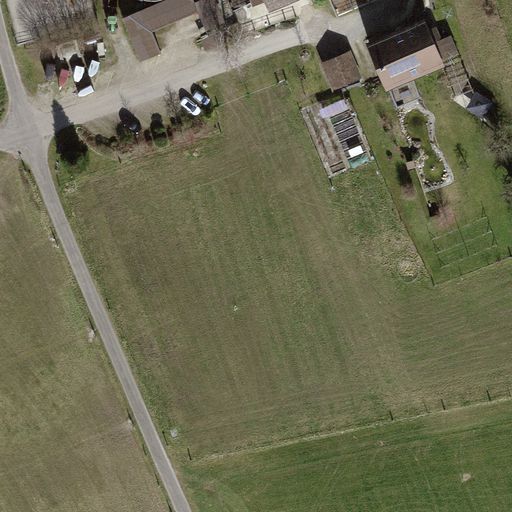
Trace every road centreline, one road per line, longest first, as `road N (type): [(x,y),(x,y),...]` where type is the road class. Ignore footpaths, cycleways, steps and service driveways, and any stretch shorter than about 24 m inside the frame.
road 1 (unclassified): [(0,31),(48,195),(184,511)]
road 2 (track): [(389,0),(0,140)]
